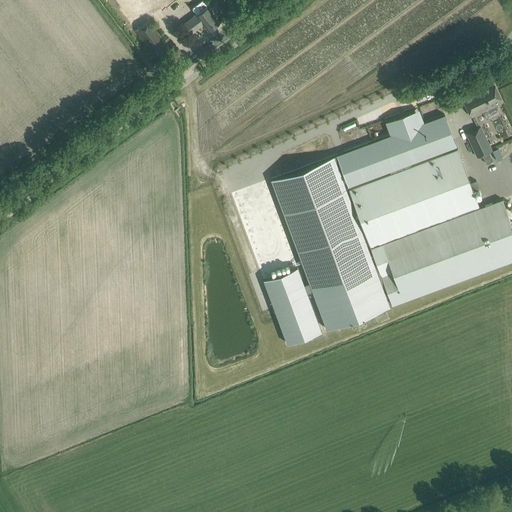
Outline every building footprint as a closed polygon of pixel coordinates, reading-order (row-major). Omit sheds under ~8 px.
[(112,0),(135,27),(167,0),(112,0)] [(183,24),(190,33),(203,23),(208,30),(220,21),(203,0),(201,0),(192,7),(197,14),(183,24)] [(152,46),(161,40),(149,21),(140,27),(152,46)] [(461,94),(471,116),(502,101),(492,79),(461,94)] [(419,112),(422,120),(440,113),(436,105),(419,112)] [(488,118),(500,112),(497,106),(485,112),(488,118)] [(334,155),(271,178),(309,281),(312,290),(327,328),(389,305),(386,296),(389,295),(392,304),(511,259),(511,224),(503,199),(479,207),(473,190),(470,182),(457,148),(409,165),(408,163),(456,145),(445,113),(337,154),(348,185),(390,170),(390,172),(349,188),(374,256),(372,257),(334,155)] [(477,156),(482,154),(486,163),(493,160),(489,151),(492,149),(482,126),(466,133),(477,156)] [(497,147),(492,150),(497,160),(502,158),(497,147)] [(476,179),(470,182),(473,190),(479,188),(476,179)] [(298,265),(263,278),(287,343),(321,330),(307,291),(312,290),(309,281),(304,283),(298,265)]
